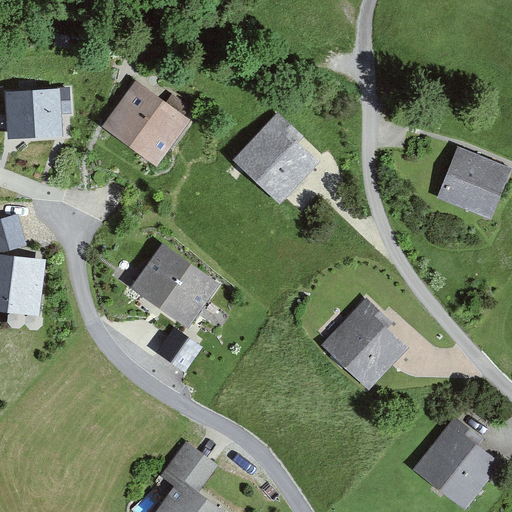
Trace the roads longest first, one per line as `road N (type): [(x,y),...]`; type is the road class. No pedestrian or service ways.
road 1 (residential): [(300,511),(262,456),(146,386),(110,353),(92,323),(73,227)]
road 2 (residential): [(511,392),(418,289),(395,250),(376,206),(368,156),(365,61)]
